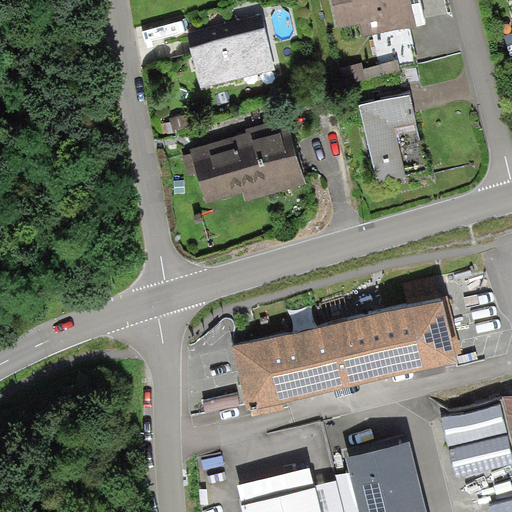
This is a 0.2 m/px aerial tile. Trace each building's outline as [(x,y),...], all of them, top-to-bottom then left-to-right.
[(333,0),(339,22),(360,17),(363,30),(418,17),(413,0),(333,0)] [(265,17),(190,34),(191,40),(201,83),(276,66),(265,17)] [(364,65),(366,76),(401,66),(398,56),(364,65)] [(363,59),(343,63),(346,80),(366,76),(364,65),(363,59)] [(417,114),(409,85),(376,93),(359,97),(378,176),(407,169),(394,120),(417,114)] [(187,111),(170,115),(173,126),(190,122),(187,111)] [(262,128),(251,131),(249,126),(190,144),(191,148),(182,151),(188,171),(198,168),(207,198),(244,187),(246,196),(306,178),(289,120),(262,128)] [(444,282),(231,339),(248,401),(249,401),(252,414),(286,405),(285,400),(386,373),(384,366),(461,345),(444,282)] [(499,397),(441,411),(457,473),(511,459),(511,495),(489,501),(491,511),(511,511),(511,388),(498,392),(499,397)] [(240,400),(238,389),(203,397),(206,408),(240,400)] [(430,511),(411,430),(345,445),(350,465),(335,469),(336,473),(345,511),(430,511)] [(310,458),(238,476),(246,511),(345,511),(336,473),(314,478),(310,458)]
